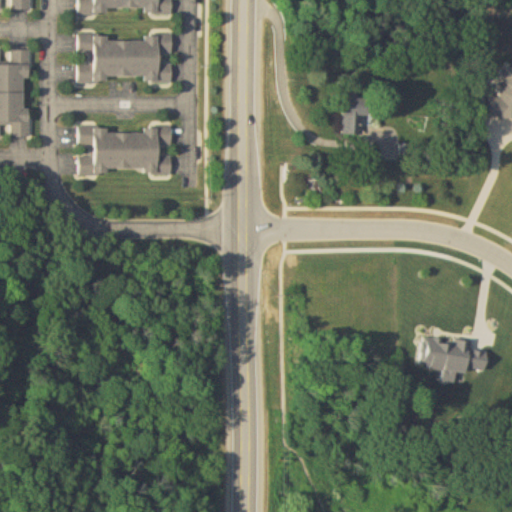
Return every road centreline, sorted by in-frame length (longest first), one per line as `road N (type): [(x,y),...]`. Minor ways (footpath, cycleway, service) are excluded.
road 1 (tertiary): [(242,0),(244,511)]
road 2 (residential): [(244,236),(443,230),(511,259)]
